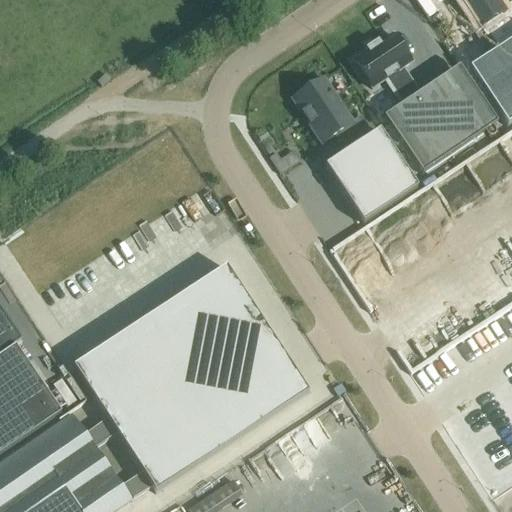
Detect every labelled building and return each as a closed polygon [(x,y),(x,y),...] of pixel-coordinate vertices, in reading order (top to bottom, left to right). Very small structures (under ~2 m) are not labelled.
[(498,0),(460,0),(480,30),(483,28),(499,52),(468,72),(506,129),(511,125),(511,31),(502,16),(507,12),(498,0)] [(371,53),(357,63),(375,89),(386,81),(404,107),(383,120),(422,178),(484,136),(445,78),(420,95),(403,70),(415,62),(397,36),(383,45),(381,42),(368,50),(371,53)] [(323,81),(291,102),(321,147),(338,136),(349,153),(325,169),(362,227),(417,191),(379,134),(373,138),(360,118),(351,124),(323,81)] [(0,511),(116,511),(130,503),(152,490),(155,496),(308,395),(224,271),(73,370),(107,422),(85,437),(72,418),(0,466),(0,511)] [(0,454),(59,414),(13,346),(19,342),(0,313),(0,454)]
